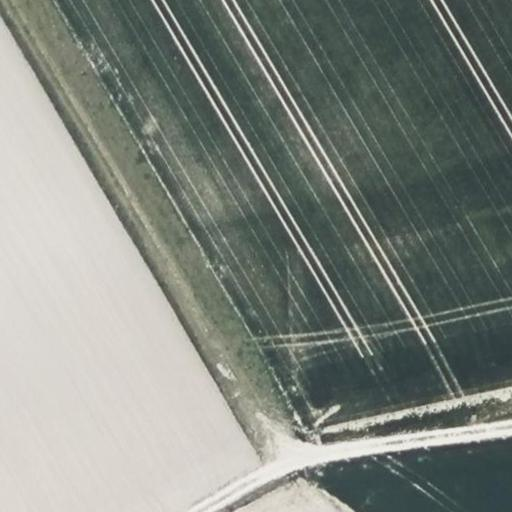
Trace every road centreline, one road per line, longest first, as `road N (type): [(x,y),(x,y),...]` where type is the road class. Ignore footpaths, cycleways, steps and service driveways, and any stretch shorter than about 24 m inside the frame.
road 1 (track): [(267,465),(0,14)]
road 2 (track): [(511,425),(267,465),(191,511)]
